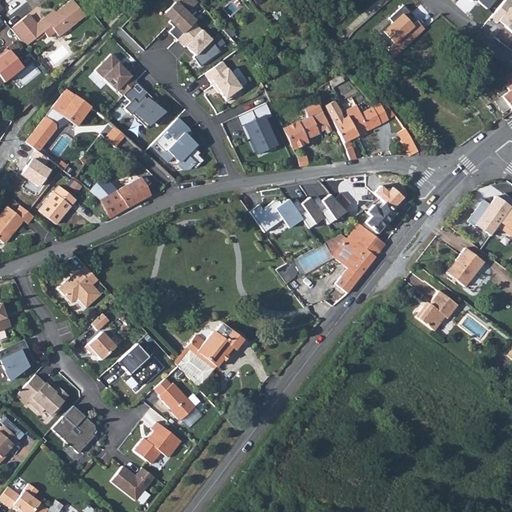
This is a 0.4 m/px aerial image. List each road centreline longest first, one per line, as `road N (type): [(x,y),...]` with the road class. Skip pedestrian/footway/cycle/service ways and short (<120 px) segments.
road 1 (secondary): [(192,511),(441,190)]
road 2 (residential): [(18,266),(168,199),(231,184)]
road 3 (residential): [(231,184),(379,165),(410,171),(441,190)]
road 4 (residential): [(126,426),(66,364),(18,266)]
road 5 (residential): [(110,27),(11,134),(0,157)]
road 6 (residential): [(147,57),(199,113),(231,184)]
